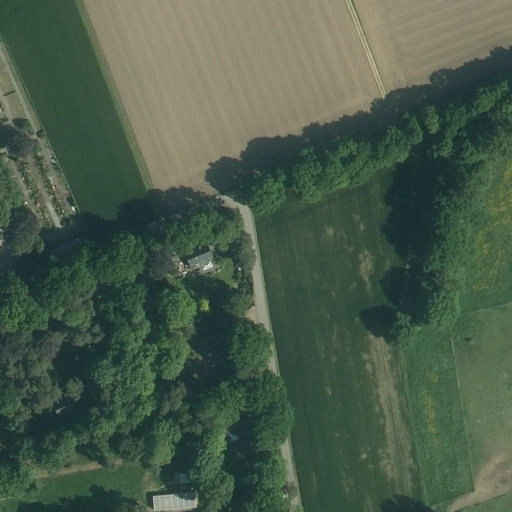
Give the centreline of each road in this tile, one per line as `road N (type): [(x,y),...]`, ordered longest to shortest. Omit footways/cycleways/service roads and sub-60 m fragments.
road 1 (residential): [(242,192),(296,511)]
road 2 (residential): [(242,192),(0,284)]
road 3 (track): [(242,192),(392,122)]
road 4 (track): [(392,122),(345,0)]
road 5 (track): [(511,74),(392,122)]
